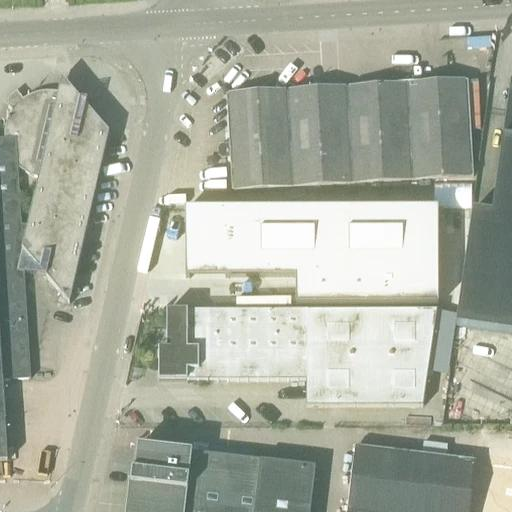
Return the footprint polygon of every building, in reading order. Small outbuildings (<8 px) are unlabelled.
[(465,81),(346,88),(351,186),(471,179),(465,81)] [(511,82),(510,82),(492,213),(473,211),(456,328),(511,335),(511,82)] [(232,193),(351,186),(346,88),(227,95),(232,193)] [(0,462),(8,462),(3,382),(31,380),(25,274),(47,279),(70,306),(109,134),(92,131),(92,128),(89,118),(83,109),(72,100),(59,94),(47,93),(35,95),(23,101),(17,99),(9,108),(11,113),(8,120),(7,124),(5,140),(0,140),(0,462)] [(185,216),(186,277),(186,281),(190,281),(225,281),(296,280),(296,308),(438,308),(437,211),(225,211),(190,212),(185,212),(185,216)] [(159,350),(159,383),(306,382),(306,408),(423,408),(437,312),(167,313),(167,344),(171,344),(171,350),(159,350)] [(441,386),(443,368),(433,366),(431,385),(441,386)] [(504,431),(511,429),(511,416),(502,417),(504,431)] [(511,511),(511,466),(355,447),(347,511),(511,511)] [(310,511),(316,469),(138,448),(135,473),(133,473),(131,487),(129,487),(126,511),(310,511)]
